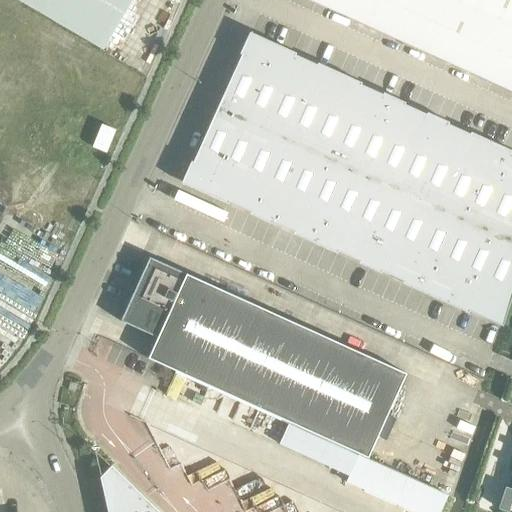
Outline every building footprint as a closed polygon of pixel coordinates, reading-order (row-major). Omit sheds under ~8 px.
[(24,0),(102,45),(128,0),(24,0)] [(511,0),(310,0),(361,23),(511,91),(511,0)] [(0,23),(0,166),(54,197),(116,88),(0,23)] [(283,137),(316,64),(249,33),(182,183),(248,213),(283,137)] [(338,73),(316,64),(283,137),(305,147),(338,73)] [(326,157),(360,83),(338,73),(305,147),(326,157)] [(381,93),(360,83),(326,157),(348,167),(381,93)] [(348,167),(370,177),(392,187),(425,113),(381,93),(348,167)] [(447,123),(425,113),(392,187),(414,196),(447,123)] [(436,206),(469,132),(447,123),(414,196),(436,206)] [(491,142),(469,132),(436,206),(458,216),(491,142)] [(305,147),(283,137),(248,213),(270,223),(305,147)] [(511,153),(511,151),(491,142),(458,216),(479,226),(511,153)] [(305,147),(270,223),(292,232),(326,157),(305,147)] [(511,153),(479,226),(511,240),(511,153)] [(348,167),(326,157),(292,232),(314,242),(348,167)] [(314,242),(336,252),(370,177),(348,167),(314,242)] [(370,177),(336,252),(380,272),(414,196),(392,187),(370,177)] [(436,206),(414,196),(380,272),(402,282),(436,206)] [(458,216),(436,206),(402,282),(445,302),(479,226),(458,216)] [(511,291),(511,240),(479,226),(445,302),(501,327),(511,291)] [(146,358),(358,454),(366,458),(405,373),(148,257),(119,321),(156,337),(146,358)] [(160,511),(111,464),(100,476),(108,511),(160,511)]
